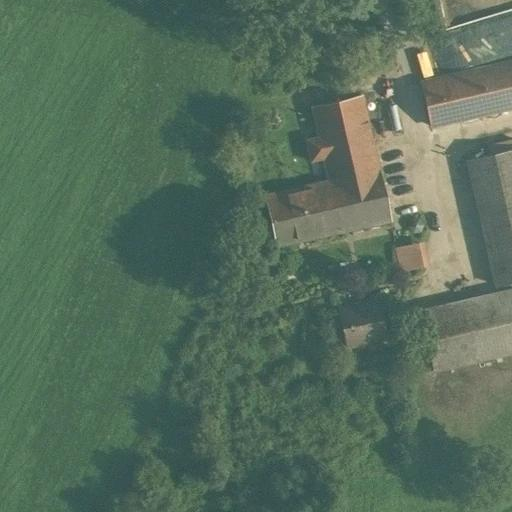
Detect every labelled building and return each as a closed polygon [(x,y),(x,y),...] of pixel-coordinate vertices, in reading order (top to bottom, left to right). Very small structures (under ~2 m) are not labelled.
[(365,34),(350,38),(352,48),(368,45),(365,34)] [(511,61),(420,82),(430,125),(511,106),(511,61)] [(361,95),(311,106),(318,134),(305,138),(310,160),(323,157),(329,180),(378,169),(361,95)] [(511,150),(466,160),(495,284),(511,280),(511,150)] [(329,180),(265,195),(277,246),(390,220),(378,169),(329,180)] [(400,245),(403,271),(434,267),(431,241),(400,245)] [(511,290),(421,310),(434,370),(511,353),(511,290)] [(376,300),(338,309),(346,346),(384,337),(376,300)]
